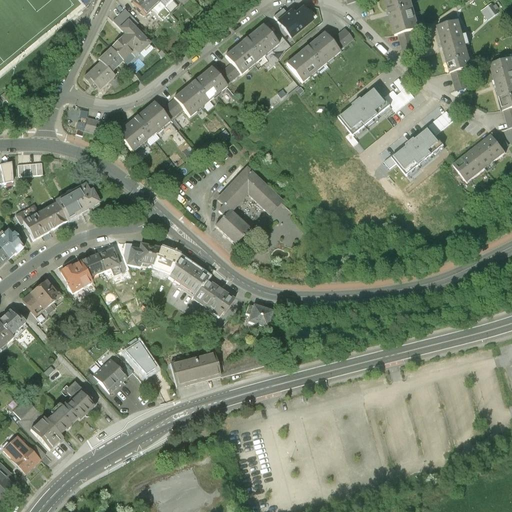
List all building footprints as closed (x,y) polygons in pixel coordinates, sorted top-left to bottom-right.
[(154,0),(137,0),(132,5),(145,18),(159,5),(154,0)] [(410,0),(384,0),(395,38),(398,37),(412,33),(419,31),(410,0)] [(481,12),(488,22),(499,15),(491,5),(481,12)] [(287,16),(283,10),(273,18),(277,24),(287,16)] [(287,16),(277,24),(290,39),(312,22),(302,10),(294,17),(291,13),(287,16)] [(137,26),(125,12),(112,24),(120,32),(128,24),(133,30),(137,26)] [(459,22),(437,28),(450,75),(451,75),(464,71),(472,69),(459,22)] [(133,30),(128,24),(120,32),(125,37),(110,51),(122,64),(135,52),(138,56),(149,46),(133,30)] [(263,27),(225,58),(232,66),(240,76),(241,77),(278,47),(263,27)] [(345,30),(330,42),(339,53),(353,40),(345,30)] [(412,33),(398,37),(403,55),(417,51),(412,33)] [(330,42),(324,35),(286,66),(302,85),(340,54),(339,53),(330,42)] [(110,51),(98,62),(100,64),(82,81),(93,92),(97,90),(99,92),(114,79),(110,75),(122,64),(110,51)] [(511,62),(511,61),(490,67),(503,114),(511,111),(511,62)] [(240,76),(232,66),(218,78),(226,87),(240,76)] [(211,70),(173,101),(174,102),(182,112),(189,120),(227,89),(226,87),(218,78),(211,70)] [(464,71),(451,75),(455,93),(469,89),(465,74),(464,71)] [(395,114),(413,99),(398,80),(394,84),(402,93),(397,97),(393,92),(384,100),(390,108),(395,114)] [(390,108),(384,100),(375,89),(338,119),(350,135),(353,138),(390,108)] [(174,102),(161,113),(169,123),(182,112),(174,102)] [(154,104),(116,135),(132,154),(170,123),(169,123),(161,113),(154,104)] [(511,111),(503,114),(508,132),(511,130),(511,111)] [(428,128),(429,129),(435,138),(454,123),(446,113),(428,128)] [(83,133),(102,138),(106,125),(87,120),(83,133)] [(435,138),(429,129),(391,160),(390,159),(384,164),(389,171),(396,166),(406,179),(444,148),(435,138)] [(358,144),(353,138),(350,135),(346,139),(353,148),(358,144)] [(491,139),(453,169),(467,186),(505,157),(491,139)] [(11,164),(0,166),(0,184),(3,184),(4,186),(13,184),(11,164)] [(41,165),(17,166),(18,178),(42,177),(41,165)] [(247,171),(218,202),(224,207),(231,213),(248,195),(271,216),(282,204),(247,171)] [(85,186),(54,203),(56,206),(66,223),(85,212),(85,211),(98,204),(91,193),(89,194),(85,186)] [(39,214),(34,206),(30,208),(34,217),(27,221),(23,212),(16,216),(21,225),(24,224),(27,230),(24,231),(27,236),(30,235),(33,241),(49,232),(49,231),(39,214)] [(56,206),(39,214),(49,231),(53,229),(53,230),(66,223),(56,206)] [(231,213),(224,207),(219,213),(225,218),(216,228),(237,247),(251,232),(231,213)] [(14,234),(12,236),(8,232),(0,239),(0,250),(8,260),(14,254),(15,255),(23,249),(17,243),(20,241),(14,234)] [(124,245),(122,257),(126,267),(139,269),(140,264),(137,264),(137,260),(134,259),(136,251),(137,251),(138,246),(124,245)] [(140,264),(153,267),(160,251),(140,246),(139,251),(137,251),(136,251),(134,259),(137,260),(137,264),(140,264)] [(0,250),(0,267),(8,260),(0,250)] [(127,271),(126,267),(122,257),(118,259),(118,257),(114,258),(111,251),(97,257),(103,273),(109,270),(112,276),(119,273),(120,274),(127,271)] [(173,268),(178,260),(179,258),(160,251),(153,267),(152,270),(157,272),(157,274),(162,276),(163,275),(168,277),(173,268)] [(88,279),(103,273),(97,257),(80,263),(88,279)] [(168,280),(194,298),(206,281),(206,280),(178,260),(173,268),(174,268),(168,280)] [(70,267),(60,272),(68,286),(67,287),(72,295),(91,284),(88,279),(80,263),(71,268),(70,267)] [(223,317),(234,302),(206,281),(194,298),(201,303),(200,305),(207,309),(206,311),(218,321),(222,316),(223,317)] [(48,282),(24,300),(35,316),(60,298),(48,282)] [(266,313),(258,310),(257,311),(253,309),(253,310),(247,308),(244,316),(249,318),(247,325),(265,331),(271,315),(266,314),(266,313)] [(15,313),(13,315),(10,312),(0,320),(0,326),(13,340),(28,327),(15,313)] [(0,326),(0,351),(12,340),(0,326)] [(139,343),(124,353),(145,378),(156,371),(139,343)] [(216,363),(220,377),(221,378),(271,365),(266,347),(257,350),(257,353),(216,363)] [(200,357),(170,365),(177,389),(220,377),(216,363),(214,355),(201,359),(200,357)] [(120,370),(111,360),(102,368),(118,386),(127,378),(120,370)] [(133,373),(126,365),(120,370),(127,378),(133,373)] [(118,386),(102,368),(93,376),(98,382),(109,394),(118,386)] [(93,376),(90,373),(86,377),(94,386),(98,382),(93,376)] [(88,396),(75,382),(67,389),(67,393),(71,398),(64,405),(77,419),(79,421),(96,405),(93,402),(88,401),(85,398),(88,396)] [(26,399),(14,411),(21,418),(33,406),(26,399)] [(59,414),(55,417),(53,415),(46,421),(60,436),(65,431),(66,432),(71,427),(70,426),(77,419),(64,405),(57,411),(58,412),(59,414)] [(46,421),(43,418),(31,429),(50,450),(63,439),(60,436),(46,421)] [(26,445),(17,437),(4,450),(12,458),(12,459),(26,473),(40,459),(31,450),(26,445)] [(45,455),(36,445),(31,450),(40,459),(45,455)] [(0,471),(0,498),(13,484),(0,471)]
